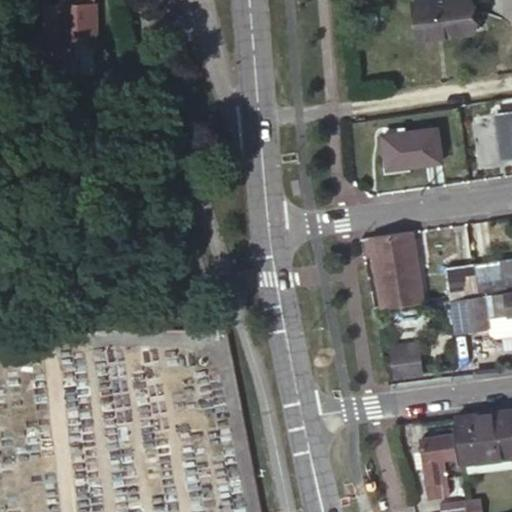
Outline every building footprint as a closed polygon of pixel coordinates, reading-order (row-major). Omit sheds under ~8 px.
[(45,5),(45,34),(45,46),(45,76),(65,76),(65,46),(95,46),(96,5),(94,5),(93,0),(60,0),(61,5),(45,5)] [(410,0),(408,0),(415,38),(472,31),(467,0),(410,0)] [(511,112),(494,115),(501,157),(511,155),(511,112)] [(380,137),(385,171),(440,162),(435,128),(380,137)] [(389,307),(405,304),(425,302),(415,230),(395,233),(367,237),(368,249),(381,248),(389,307)] [(503,258),(476,262),(480,287),(507,283),(504,267),(503,258)] [(476,262),(450,266),(453,290),(480,287),(476,262)] [(494,291),(488,292),(491,315),(511,311),(511,289),(508,290),(494,291)] [(488,292),(456,297),(461,329),(492,325),(491,315),(488,292)] [(456,297),(451,298),(455,330),(461,329),(456,297)] [(493,329),(498,333),(511,331),(511,311),(491,315),(492,325),(493,329)] [(390,349),(393,374),(418,370),(414,345),(390,349)] [(456,416),(461,463),(511,457),(511,410),(511,409),(485,413),(456,416)] [(424,465),(427,499),(450,495),(447,469),(458,468),(455,435),(421,439),(422,450),(424,465)] [(416,466),(424,465),(422,450),(413,451),(416,466)] [(466,511),(465,500),(442,503),(442,511),(466,511)]
